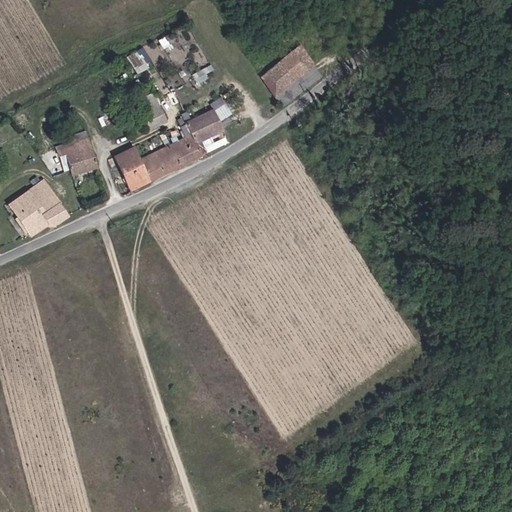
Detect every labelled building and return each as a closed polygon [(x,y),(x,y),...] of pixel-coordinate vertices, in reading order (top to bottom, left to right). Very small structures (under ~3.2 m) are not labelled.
[(295,88),(317,71),(300,47),(296,41),(256,75),(276,103),(295,88)] [(125,55),(135,72),(153,62),(143,45),(125,55)] [(196,83),(212,77),(208,67),(192,73),(196,83)] [(137,115),(147,128),(162,116),(152,103),(137,115)] [(195,153),(196,152),(190,141),(206,133),(202,125),(212,120),(205,107),(180,118),(187,132),(137,157),(131,146),(114,154),(119,168),(123,176),(125,182),(127,186),(191,155),(195,153)] [(216,128),(212,120),(202,125),(206,133),(216,128)] [(66,168),(67,170),(69,174),(95,163),(94,158),(92,152),(88,136),(58,148),(61,153),(63,158),(54,163),(56,167),(57,168),(58,171),(59,171),(59,170),(66,168)] [(51,222),(65,215),(41,178),(9,198),(29,230),(39,224),(51,222)]
